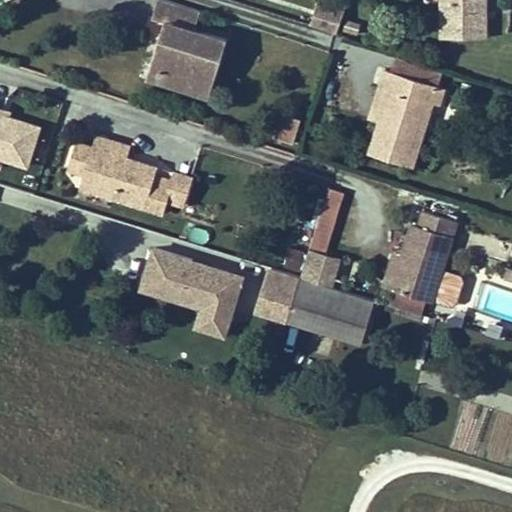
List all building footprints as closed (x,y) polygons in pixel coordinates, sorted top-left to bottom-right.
[(196,86),(204,63),(213,66),(223,32),(190,22),(195,5),(178,0),(150,0),(147,10),(164,15),(161,26),(153,29),(145,61),(164,66),(165,63),(172,59),(183,63),(177,80),(196,86)] [(312,0),(311,6),(338,14),(342,0),(312,0)] [(485,28),(485,0),(440,0),(441,27),(485,28)] [(142,69),(177,80),(183,63),(172,59),(165,63),(164,66),(145,61),(142,69)] [(206,89),(213,66),(204,63),(196,86),(206,89)] [(428,99),(434,80),(378,63),(373,81),(380,83),(370,114),(360,146),(403,160),(413,129),(423,97),(428,99)] [(370,114),(380,83),(373,81),(362,112),(370,114)] [(0,145),(24,153),(36,114),(7,105),(0,103),(2,97),(0,95),(0,145)] [(9,99),(2,97),(0,103),(7,105),(9,99)] [(293,143),(301,116),(279,109),(270,135),(293,143)] [(127,151),(109,145),(112,135),(98,130),(95,139),(77,134),(69,160),(86,165),(81,182),(143,202),(155,167),(157,160),(127,151)] [(131,140),(112,135),(109,145),(127,151),(131,140)] [(446,175),(481,184),(485,168),(450,159),(446,175)] [(155,167),(143,202),(162,208),(166,194),(173,173),(155,167)] [(432,301),(443,267),(457,220),(423,211),(420,223),(413,221),(403,255),(393,288),(432,301)] [(242,275),(153,247),(142,287),(203,305),(196,326),(224,335),(242,275)] [(397,253),(386,286),(393,288),(403,255),(397,253)] [(375,300),(302,277),(288,321),(362,344),(375,300)]
